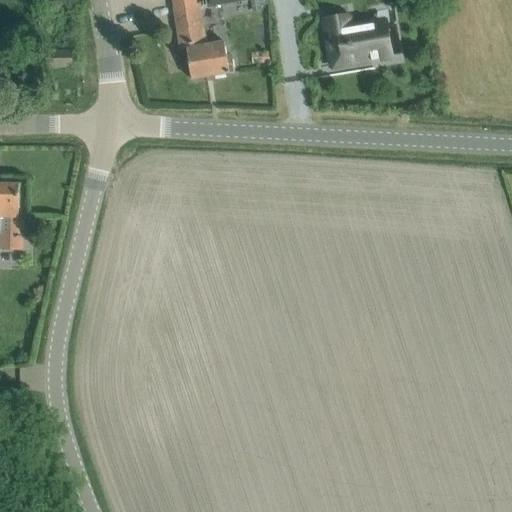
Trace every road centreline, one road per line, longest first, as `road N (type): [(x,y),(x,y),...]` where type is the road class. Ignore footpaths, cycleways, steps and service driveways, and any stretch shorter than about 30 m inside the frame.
road 1 (unclassified): [(109,125),(511,145)]
road 2 (unclassified): [(93,511),(56,387),(67,302),(109,125)]
road 3 (unclassified): [(109,125),(111,49),(102,0)]
